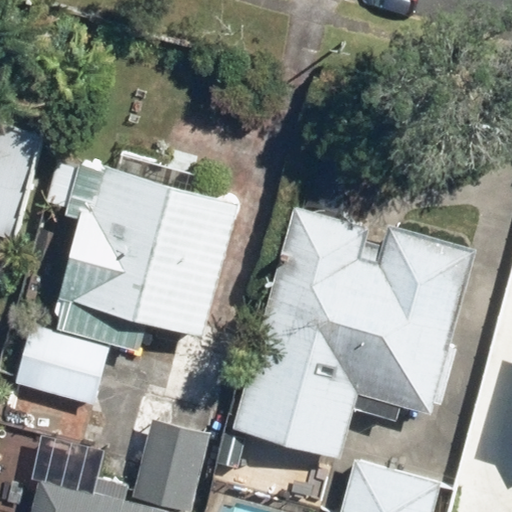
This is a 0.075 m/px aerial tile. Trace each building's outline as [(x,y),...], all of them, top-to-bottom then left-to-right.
[(0,232),(17,237),(47,128),(0,114),(0,232)] [(206,332),(242,201),(86,158),(70,215),(83,218),(62,293),(206,332)] [(370,225),(296,205),(234,428),(341,458),(360,390),(434,410),(479,249),(392,225),(381,262),(361,256),(370,225)] [(110,344),(30,325),(16,384),(95,404),(110,344)] [(211,430),(153,415),(133,495),(191,510),(211,430)] [(435,511),(443,484),(357,461),(342,511),(435,511)] [(180,511),(40,474),(30,511),(180,511)]
